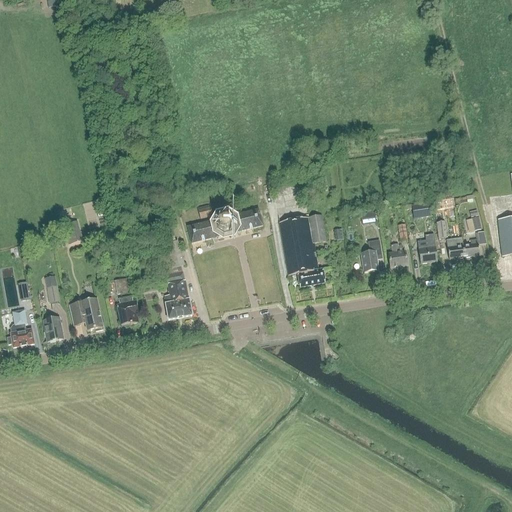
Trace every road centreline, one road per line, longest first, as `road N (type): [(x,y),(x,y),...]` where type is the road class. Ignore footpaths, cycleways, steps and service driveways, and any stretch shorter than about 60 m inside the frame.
road 1 (tertiary): [(0,366),(511,286)]
road 2 (track): [(511,457),(354,371),(350,348),(360,305)]
